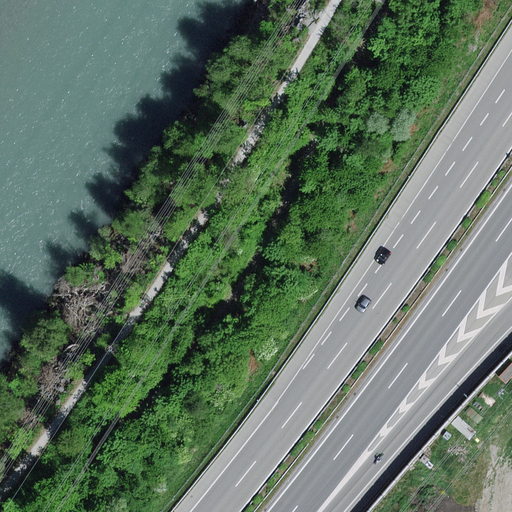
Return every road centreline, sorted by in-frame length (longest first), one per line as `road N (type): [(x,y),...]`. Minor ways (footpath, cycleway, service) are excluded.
road 1 (track): [(0,495),(128,328),(336,0)]
road 2 (motorway): [(511,118),(216,511)]
road 3 (motorway): [(290,511),(511,218)]
road 4 (motorway): [(332,511),(511,314)]
